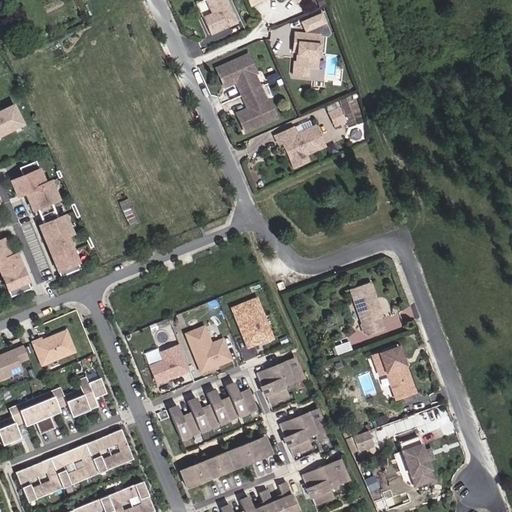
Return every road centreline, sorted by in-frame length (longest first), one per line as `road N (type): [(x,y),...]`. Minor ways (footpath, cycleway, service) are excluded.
road 1 (residential): [(497,511),(477,486),(475,452),(406,255),(383,242),(314,267),(289,257),(251,218)]
road 2 (residential): [(88,289),(179,511)]
road 3 (residential): [(251,218),(152,0)]
road 4 (unknown): [(175,511),(278,467),(249,383),(226,371)]
road 5 (unknown): [(137,408),(12,464),(20,511)]
road 6 (residential): [(88,289),(251,218)]
road 7 (unknown): [(47,307),(0,184)]
